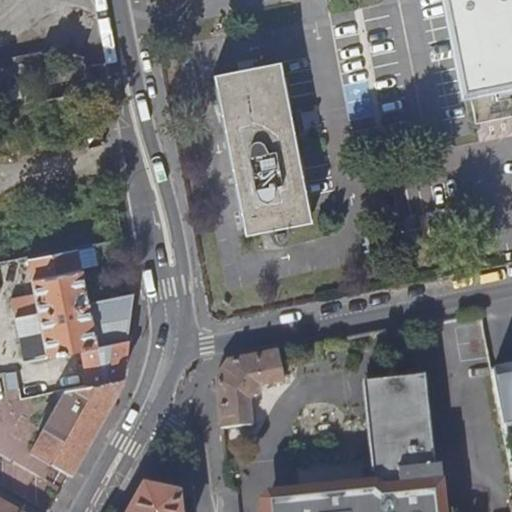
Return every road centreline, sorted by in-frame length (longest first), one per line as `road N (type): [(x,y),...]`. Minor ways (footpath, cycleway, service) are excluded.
road 1 (secondary): [(171,350),(164,244),(110,0)]
road 2 (unclassified): [(171,350),(511,287)]
road 3 (residential): [(201,511),(193,452),(141,420)]
